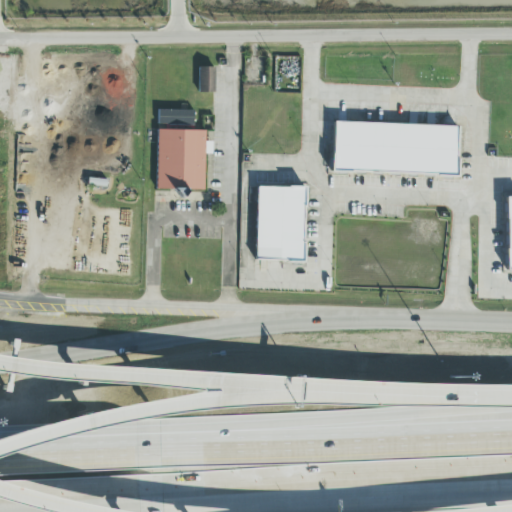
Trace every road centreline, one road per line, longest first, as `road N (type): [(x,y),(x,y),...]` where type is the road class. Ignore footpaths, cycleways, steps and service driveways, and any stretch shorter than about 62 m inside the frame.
road 1 (primary): [(511,327),(369,319),(262,327),(0,370)]
road 2 (tertiary): [(0,37),(511,32)]
road 3 (motorway): [(145,485),(264,497),(511,483)]
road 4 (motorway): [(145,485),(511,468)]
road 5 (motorway): [(511,429),(155,445)]
road 6 (motorway): [(511,405),(160,445)]
road 7 (motorway): [(319,390),(169,407),(0,447)]
road 8 (motorway): [(319,390),(0,359)]
road 9 (primary): [(369,319),(69,307)]
road 10 (motorway): [(511,392),(319,390)]
road 11 (motorway): [(155,445),(0,452)]
road 12 (motorway): [(0,489),(145,485)]
